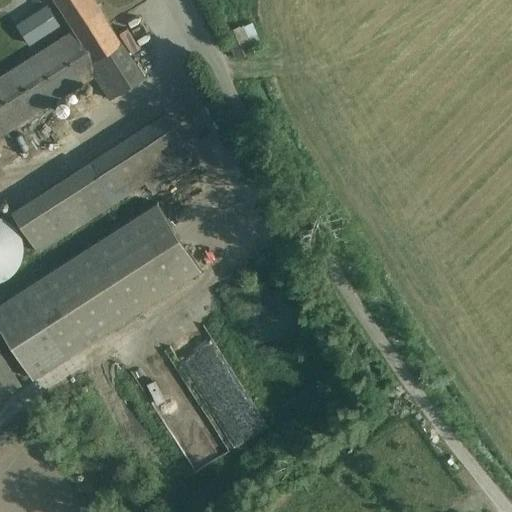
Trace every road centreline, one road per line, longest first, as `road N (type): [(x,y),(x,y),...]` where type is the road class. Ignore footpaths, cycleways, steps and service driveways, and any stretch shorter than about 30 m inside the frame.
road 1 (unclassified): [(407,382),(323,260),(181,0)]
road 2 (residential): [(508,511),(407,382)]
